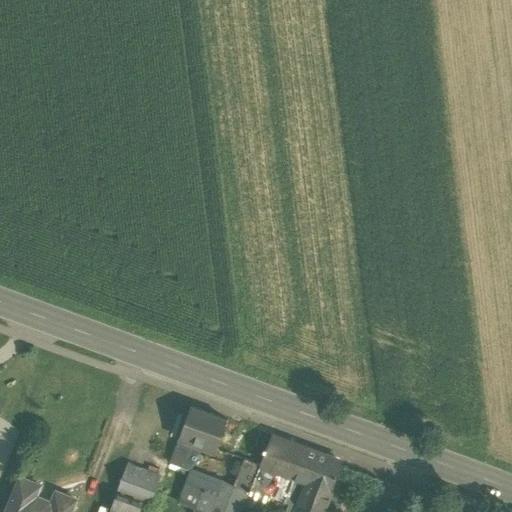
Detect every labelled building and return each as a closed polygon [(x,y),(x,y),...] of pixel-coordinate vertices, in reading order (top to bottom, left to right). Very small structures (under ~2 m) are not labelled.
[(227,420),(191,406),(180,436),(196,442),(207,446),(217,449),(227,420)] [(196,442),(180,436),(170,463),(185,469),(193,448),(196,442)] [(339,461),(272,436),(260,465),(259,466),(260,467),(251,490),(298,506),(295,511),(324,511),(341,464),(339,461)] [(207,446),(196,442),(193,448),(205,452),(207,446)] [(224,511),(243,511),(251,490),(260,467),(259,466),(260,465),(245,459),(234,487),(224,511)] [(159,476),(127,464),(117,492),(143,502),(149,504),(159,476)] [(224,511),(234,487),(190,471),(185,485),(202,491),(196,507),(208,511),(224,511)] [(52,503),(36,496),(40,485),(21,477),(6,511),(70,511),(76,499),(56,492),(52,503)] [(179,501),(196,507),(202,491),(185,485),(179,501)] [(117,492),(109,511),(139,511),(143,502),(117,492)]
